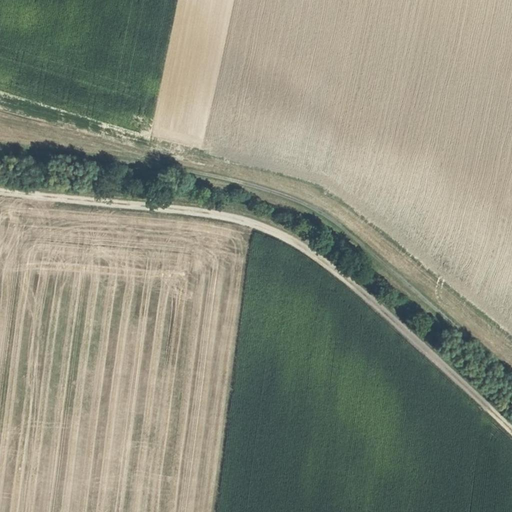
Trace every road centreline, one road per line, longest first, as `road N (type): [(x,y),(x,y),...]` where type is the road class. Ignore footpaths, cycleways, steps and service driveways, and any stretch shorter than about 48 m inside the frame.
road 1 (track): [(511,433),(346,279),(289,238),(192,213),(0,192)]
road 2 (track): [(511,380),(346,235),(291,202),(211,178),(0,150)]
